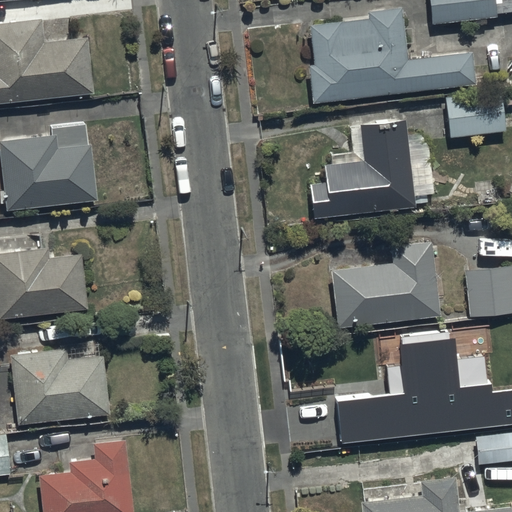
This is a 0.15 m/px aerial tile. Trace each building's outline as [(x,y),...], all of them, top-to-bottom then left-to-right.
[(365,11),(307,17),(310,56),(304,57),(308,96),(471,78),(468,46),(403,53),(397,0),(389,0),(364,3),(365,11)] [(511,0),(426,0),(428,18),(493,12),(493,7),(511,5),(511,0)] [(0,95),(89,86),(84,31),(40,35),(38,12),(0,16),(0,95)] [(498,83),(441,90),(446,130),(503,124),(498,83)] [(412,200),(410,188),(430,186),(425,143),(406,145),(402,111),(356,116),(358,153),(320,157),(322,175),(305,177),(308,212),(412,200)] [(48,129),(0,134),(0,187),(2,203),(91,193),(83,117),(47,121),(48,129)] [(511,161),(501,163),(504,189),(511,188),(511,161)] [(472,167),(445,170),(448,195),(475,192),(472,167)] [(390,257),(330,262),(335,318),(436,308),(428,234),(389,237),(390,257)] [(49,242),(0,247),(0,311),(84,303),(78,248),(50,251),(49,242)] [(468,316),(511,311),(511,295),(508,259),(462,265),(468,316)] [(377,370),(339,374),(345,435),(444,425),(436,336),(406,339),(407,355),(376,358),(377,370)] [(64,342),(7,347),(13,417),(106,409),(100,350),(65,353),(64,342)] [(511,422),(472,427),(476,460),(511,456),(511,422)] [(0,470),(9,470),(4,428),(0,428),(0,470)] [(68,465),(36,468),(40,511),(130,511),(122,433),(89,437),(91,452),(66,455),(68,465)] [(416,488),(358,495),(359,511),(511,511),(511,499),(456,505),(452,469),(415,473),(416,488)]
